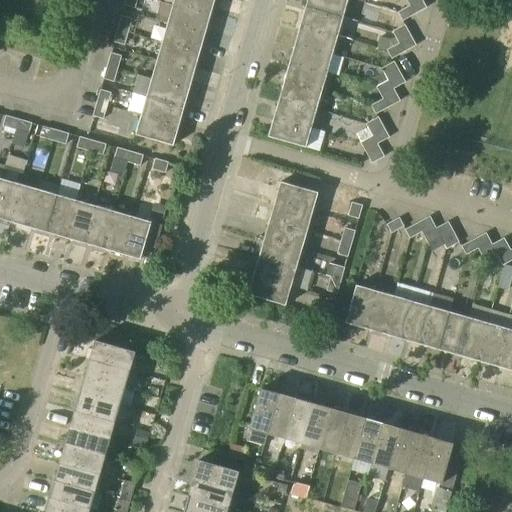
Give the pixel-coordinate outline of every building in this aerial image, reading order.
[(135,9),(137,0),(126,0),(125,6),(135,9)] [(211,15),(215,0),(174,0),(173,5),(211,15)] [(343,17),(348,0),(307,0),(306,7),(343,17)] [(407,0),(410,6),(415,14),(427,8),(422,0),(407,0)] [(205,34),(211,15),(173,5),(168,23),(205,34)] [(403,21),(415,14),(410,6),(398,13),(403,21)] [(338,36),(343,17),(306,7),(301,25),(338,36)] [(118,29),(128,32),(132,19),(122,17),(118,29)] [(200,52),(205,34),(168,23),(162,42),(200,52)] [(333,54),(338,36),(301,25),(295,44),(333,54)] [(416,46),(410,33),(405,25),(393,32),(399,43),(404,52),(416,46)] [(124,45),(128,32),(118,29),(115,42),(124,45)] [(195,71),(200,52),(162,42),(157,60),(195,71)] [(393,59),(404,52),(399,43),(388,50),(393,59)] [(344,58),(333,54),(295,44),(290,62),(328,73),(338,76),(344,58)] [(108,66),(118,69),(121,56),(111,54),(108,66)] [(189,89),(195,71),(157,60),(152,79),(189,89)] [(328,73),(290,62),(285,81),(322,92),(328,73)] [(385,73),(394,89),(406,82),(395,62),(383,69),(385,73)] [(114,82),(118,69),(108,66),(104,79),(114,82)] [(385,73),(373,79),(377,87),(389,80),(385,73)] [(184,108),(189,89),(152,79),(147,97),(184,108)] [(394,89),(389,80),(377,87),(384,99),(389,107),(401,101),(394,89)] [(317,110),(322,92),(285,81),(279,99),(317,110)] [(97,103),(107,106),(111,94),(101,90),(97,103)] [(179,127),(184,108),(147,97),(141,116),(179,127)] [(312,129),(317,110),(279,99),(274,118),(312,129)] [(377,114),(389,107),(384,99),(372,106),(377,114)] [(104,119),(107,106),(97,103),(94,116),(104,119)] [(16,130),(19,120),(6,116),(3,126),(16,130)] [(173,146),(179,127),(141,116),(136,135),(173,146)] [(306,148),(306,147),(320,151),(325,132),(312,129),(274,118),(268,137),(306,148)] [(390,138),(383,126),(379,118),(367,124),(368,127),(373,135),(378,144),(390,138)] [(29,134),(32,123),(19,120),(16,130),(29,134)] [(54,141),(57,131),(43,127),(40,137),(54,141)] [(368,127),(356,134),(361,143),(373,135),(368,127)] [(16,130),(15,135),(28,138),(29,134),(16,130)] [(66,144),(69,134),(57,131),(54,141),(66,144)] [(385,156),(378,144),(373,135),(361,143),(366,151),(372,163),(385,156)] [(91,151),(94,141),(80,137),(78,148),(91,151)] [(103,155),(106,145),(94,141),(91,151),(103,155)] [(128,162),(131,152),(118,148),(115,158),(128,162)] [(140,166),(143,156),(131,152),(128,162),(140,166)] [(169,163),(155,159),(153,169),(166,173),(169,163)] [(21,185),(2,179),(0,186),(0,219),(10,222),(21,185)] [(64,179),(60,191),(78,197),(81,184),(64,179)] [(275,202),(312,212),(318,193),(280,182),(275,202)] [(28,228),(39,190),(21,185),(10,222),(28,228)] [(47,233),(58,195),(39,190),(28,228),(47,233)] [(47,233),(66,238),(76,201),(58,195),(47,233)] [(84,244),(95,206),(76,201),(66,238),(84,244)] [(168,206),(155,202),(151,217),(164,221),(168,206)] [(324,216),(312,212),(275,202),(269,220),(307,231),(319,234),(324,216)] [(362,207),(352,204),(348,217),(358,220),(362,207)] [(103,249),(113,211),(95,206),(84,244),(103,249)] [(121,254),(132,217),(113,211),(103,249),(121,254)] [(156,248),(163,226),(132,217),(121,254),(141,260),(145,245),(156,248)] [(444,245),(436,229),(430,217),(418,224),(422,233),(424,236),(432,251),(444,245)] [(392,234),(404,227),(400,219),(388,225),(392,234)] [(302,249),(307,231),(269,220),(264,239),(302,249)] [(459,243),(455,235),(448,223),(436,229),(444,245),(447,249),(459,243)] [(410,239),(422,233),(418,224),(406,230),(410,239)] [(352,244),(355,232),(345,229),(341,241),(352,244)] [(497,254),(492,245),(486,234),(474,240),(479,249),(480,252),(485,260),(497,254)] [(297,268),(302,249),(264,239),(259,257),(297,268)] [(511,261),(511,253),(511,251),(504,239),(492,245),(497,254),(499,257),(503,266),(504,265),(511,261)] [(466,256),(479,249),(474,240),(462,247),(466,256)] [(348,257),(352,244),(341,241),(338,254),(348,257)] [(291,286),(297,268),(259,257),(254,276),(291,286)] [(341,281),(345,268),(334,265),(331,278),(341,281)] [(511,267),(504,265),(498,287),(509,290),(511,276),(511,267)] [(286,306),(291,286),(254,276),(248,295),(286,306)] [(337,294),(341,281),(331,278),(327,291),(337,294)] [(376,291),(375,291),(356,285),(346,323),(365,329),(376,291)] [(376,291),(365,329),(384,334),(394,296),(376,291)] [(384,334),(402,339),(413,302),(394,296),(384,334)] [(330,318),(334,306),(324,302),(320,315),(330,318)] [(402,339),(421,345),(432,307),(413,302),(402,339)] [(450,312),(432,307),(421,345),(439,350),(450,312)] [(439,350),(458,355),(469,318),(450,312),(439,350)] [(458,355),(477,361),(487,323),(469,318),(458,355)] [(477,361),(495,366),(506,328),(487,323),(477,361)] [(495,366),(511,370),(511,330),(506,328),(495,366)] [(130,371),(135,352),(95,341),(89,360),(130,371)] [(125,388),(130,371),(89,360),(84,377),(125,388)] [(120,406),(125,388),(84,377),(79,394),(120,406)] [(267,434),(278,393),(261,389),(246,440),(265,446),(268,434),(267,434)] [(285,439),(297,399),(278,393),(267,434),(268,434),(285,439)] [(115,423),(120,406),(79,394),(75,411),(115,423)] [(303,444),(314,404),(297,399),(285,439),(302,444),(303,444)] [(320,449),(332,409),(314,404),(303,444),(302,444),(301,449),(319,454),(320,449)] [(337,454),(348,414),(332,409),(320,449),(337,454)] [(110,440),(110,439),(115,423),(75,411),(70,428),(110,440)] [(354,459),(365,418),(348,414),(337,454),(354,459)] [(371,463),(382,423),(365,418),(354,459),(371,463)] [(388,468),(399,428),(382,423),(371,463),(373,464),(369,476),(385,481),(389,469),(388,468)] [(115,441),(110,439),(110,440),(70,428),(65,446),(105,458),(105,457),(110,459),(115,441)] [(405,473),(417,433),(399,428),(388,468),(389,469),(405,473)] [(424,479),(435,438),(417,433),(405,473),(409,474),(408,477),(405,476),(403,487),(419,492),(423,478),(424,479)] [(453,444),(453,443),(435,438),(424,479),(442,484),(440,489),(436,488),(431,507),(446,511),(452,492),(459,467),(448,463),(453,444)] [(100,475),(105,458),(65,446),(60,463),(100,475)] [(236,458),(227,456),(211,452),(208,463),(199,460),(194,479),(234,490),(239,472),(233,470),(236,458)] [(242,468),(254,471),(257,463),(244,460),(242,468)] [(95,492),(100,475),(60,463),(55,480),(95,492)] [(229,507),(234,490),(194,479),(189,496),(229,507)] [(55,480),(50,498),(97,511),(101,495),(95,493),(95,492),(55,480)] [(294,481),(291,494),(306,498),(309,485),(294,481)] [(341,507),(354,511),(362,484),(348,481),(341,507)] [(130,500),(135,484),(125,482),(121,498),(130,500)] [(288,487),(288,486),(281,484),(279,491),(285,493),(286,493),(288,487)] [(227,511),(229,507),(189,496),(184,511),(227,511)] [(96,511),(97,511),(50,498),(45,511),(96,511)] [(127,511),(130,500),(121,498),(116,511),(127,511)] [(366,499),(362,511),(373,511),(377,502),(366,499)]
